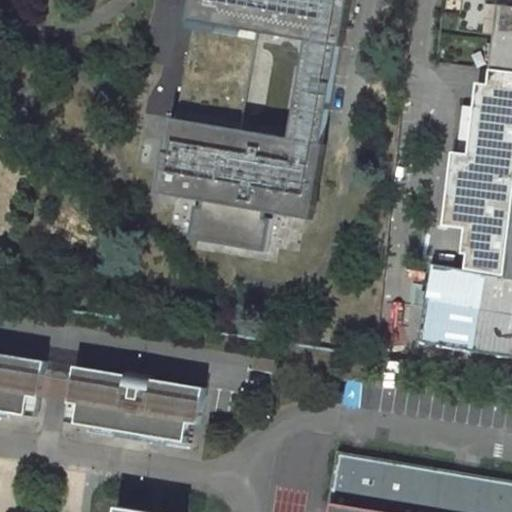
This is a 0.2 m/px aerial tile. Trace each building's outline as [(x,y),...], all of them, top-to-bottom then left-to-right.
[(195,0),(192,24),(313,45),(346,51),(355,0),(195,0)] [(496,38),(492,72),(511,74),(511,0),(464,0),(461,34),(496,38)] [(328,150),(346,51),(313,45),(296,145),(328,150)] [(506,275),(511,227),(511,74),(492,72),(491,84),(479,83),(476,106),(464,104),(458,150),(469,151),(469,154),(454,152),(445,226),(466,228),(462,253),(468,255),(466,271),(505,277),(506,275)] [(315,225),(328,150),(296,145),(174,124),(162,199),(201,206),(275,219),(315,225)] [(275,219),(201,206),(194,244),(269,256),(275,219)] [(421,342),(511,356),(511,278),(505,277),(466,271),(434,265),(421,342)] [(0,404),(13,406),(12,411),(28,414),(32,395),(42,397),(48,360),(37,358),(0,351),(0,404)] [(129,375),(78,366),(71,402),(82,404),(79,423),(95,426),(96,421),(190,438),(192,423),(202,425),(208,389),(156,380),(157,375),(130,370),(129,375)] [(95,426),(189,443),(190,438),(96,421),(95,426)] [(511,511),(511,483),(341,455),(331,511),(511,511)]
